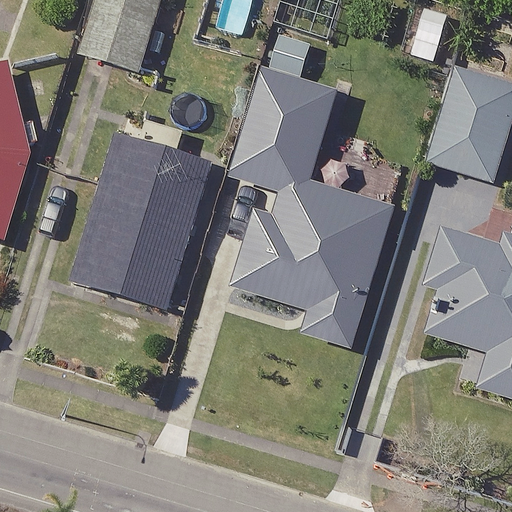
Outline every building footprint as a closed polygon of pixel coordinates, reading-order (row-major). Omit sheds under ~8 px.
[(159,0),(96,0),(80,52),(137,70),(159,0)] [(20,162),(4,58),(0,58),(0,238),(2,239),(20,162)] [(314,74),(266,60),(244,135),(293,149),(314,74)] [(511,115),(511,76),(458,62),(431,163),(494,180),(511,115)] [(212,163),(121,135),(77,280),(168,307),(212,163)] [(345,228),(255,204),(232,287),(308,308),(301,333),(352,347),(384,231),(347,221),(345,228)] [(494,240),(440,225),(424,283),(412,328),(485,348),(475,386),(511,396),(511,237),(496,233),(494,240)]
